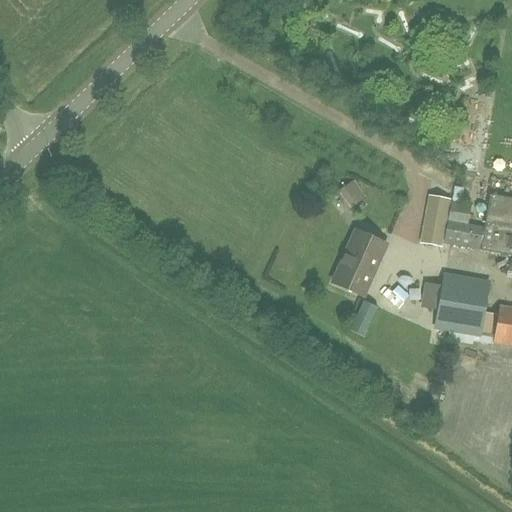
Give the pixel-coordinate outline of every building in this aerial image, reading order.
[(346,187),(353,207),(369,201),(362,182),(346,187)] [(450,199),(432,196),(423,243),(441,247),(450,199)] [(451,202),(444,238),(443,243),(480,249),(480,251),(511,257),(509,269),(511,269),(511,205),(504,204),(500,224),(487,221),(486,229),(465,225),(469,205),(451,202)] [(385,245),(356,232),(332,284),(362,297),(385,245)] [(426,284),(422,308),(438,311),(435,328),(449,330),(449,331),(474,335),(479,336),(483,313),(488,283),(444,276),(442,287),(426,284)] [(358,329),(370,335),(384,308),(372,302),(358,329)] [(511,345),(511,308),(498,306),(492,342),(511,345)]
